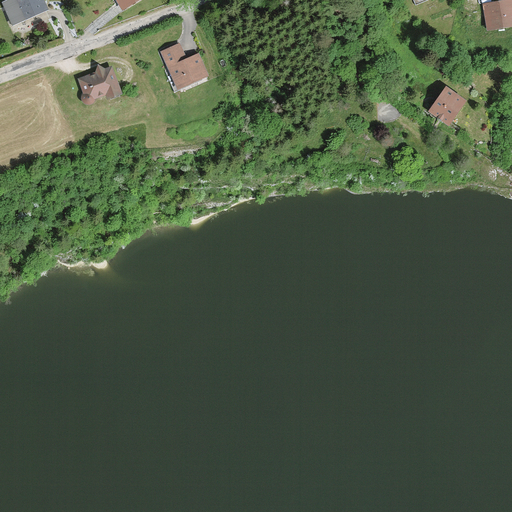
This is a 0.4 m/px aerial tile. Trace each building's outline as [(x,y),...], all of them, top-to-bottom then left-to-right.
[(14,21),(30,14),(23,0),(12,0),(6,3),(14,21)] [(23,0),(30,14),(48,6),(45,0),(23,0)] [(511,1),(487,6),(489,22),(494,21),(496,33),(511,30),(511,1)] [(489,22),(487,22),(489,34),(496,33),(494,21),(489,22)] [(188,62),(182,46),(166,53),(173,69),(174,68),(181,85),(190,82),(193,83),(199,80),(199,77),(207,73),(200,57),(188,62)] [(101,73),(83,80),(87,93),(84,96),(83,99),(83,103),(86,107),(89,109),(93,109),(97,106),(100,102),(99,97),(109,93),(111,98),(124,94),(115,69),(110,70),(109,68),(100,71),(101,73)] [(174,68),(173,69),(168,71),(176,92),(209,77),(207,73),(199,77),(199,80),(193,83),(190,82),(181,85),(174,68)] [(379,75),(383,88),(392,83),(385,72),(379,75)] [(439,77),(423,97),(439,110),(454,89),(439,77)]
